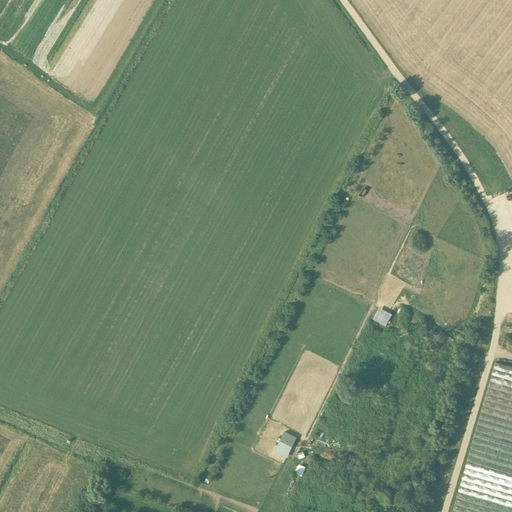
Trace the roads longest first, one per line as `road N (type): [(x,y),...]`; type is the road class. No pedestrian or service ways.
road 1 (unclassified): [(444,511),(494,343),(494,222),(460,155),(342,0)]
road 2 (residential): [(181,0),(88,163),(0,222)]
